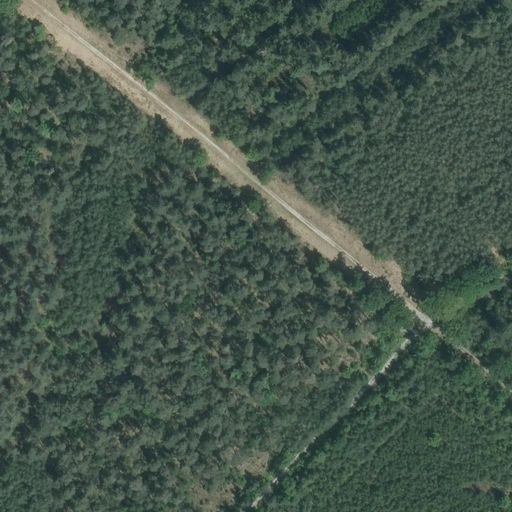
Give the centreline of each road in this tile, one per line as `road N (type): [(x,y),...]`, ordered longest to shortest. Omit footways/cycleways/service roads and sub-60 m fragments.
road 1 (track): [(429,320),(31,0)]
road 2 (track): [(429,320),(240,511)]
